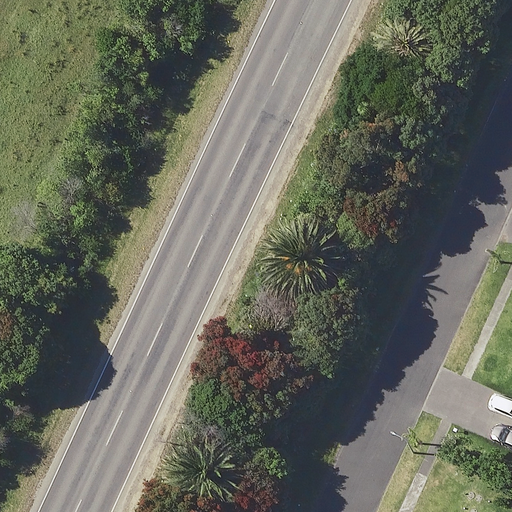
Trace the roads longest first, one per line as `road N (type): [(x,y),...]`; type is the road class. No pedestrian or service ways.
road 1 (primary): [(77,511),(314,0)]
road 2 (residential): [(335,511),(511,144)]
